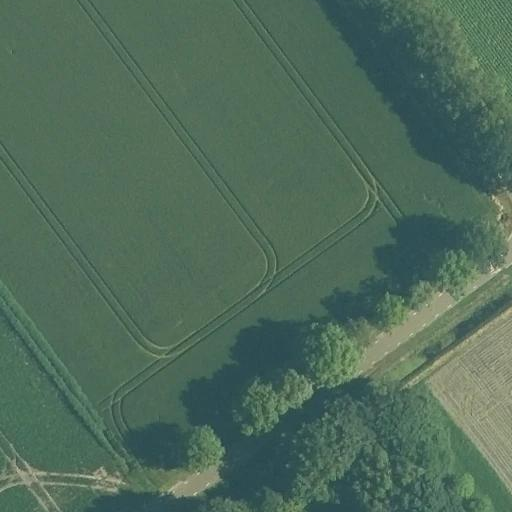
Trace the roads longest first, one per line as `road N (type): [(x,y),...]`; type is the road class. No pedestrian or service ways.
road 1 (unclassified): [(162,511),(511,252)]
road 2 (unclassified): [(511,190),(371,0)]
